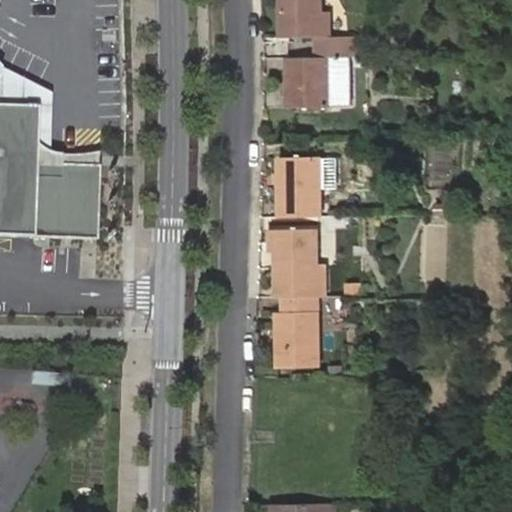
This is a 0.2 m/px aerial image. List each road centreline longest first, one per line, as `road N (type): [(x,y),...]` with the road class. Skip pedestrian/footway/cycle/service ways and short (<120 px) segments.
road 1 (residential): [(227,511),(239,0)]
road 2 (secondary): [(174,0),(164,511)]
